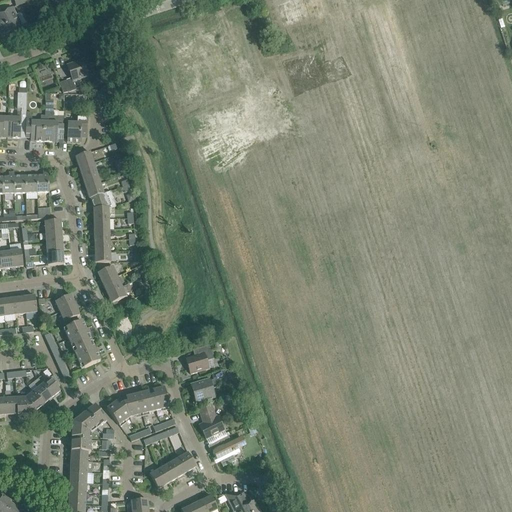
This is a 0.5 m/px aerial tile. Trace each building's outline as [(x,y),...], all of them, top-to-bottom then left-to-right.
[(0,14),(0,30),(3,36),(10,32),(15,41),(25,37),(20,27),(11,9),(0,14)] [(71,79),(59,84),(63,94),(69,93),(76,90),(73,82),(94,75),(89,61),(76,65),(75,63),(67,66),(71,79)] [(16,119),(8,119),(7,137),(12,137),(12,139),(20,139),(20,130),(25,130),(26,113),(27,94),(17,94),(17,110),(22,110),(22,113),(17,113),(16,119)] [(48,117),(44,117),(43,143),(52,143),(52,142),(57,142),(59,142),(62,142),(63,142),(63,128),(63,113),(58,112),(58,117),(48,117)] [(32,113),(26,113),(25,130),(25,135),(30,135),(30,141),(35,141),(35,143),(43,143),(44,117),(41,117),(40,123),(31,122),(32,113)] [(77,114),(77,124),(67,124),(67,144),(80,144),(81,136),(87,136),(87,114),(77,114)] [(75,158),(78,169),(93,164),(89,153),(75,158)] [(78,169),(82,179),(96,174),(93,164),(78,169)] [(43,177),(36,177),(37,194),(49,194),(48,172),(42,172),(43,177)] [(8,178),(2,178),(2,195),(14,195),(14,178),(14,173),(8,174),(8,178)] [(82,179),(85,190),(100,185),(96,174),(82,179)] [(36,177),(25,178),(25,195),(37,194),(36,177)] [(25,178),(14,178),(14,195),(25,195),(25,178)] [(89,200),(90,200),(90,199),(103,195),(100,185),(85,190),(89,200)] [(115,207),(110,192),(103,195),(90,199),(90,200),(94,209),(94,210),(108,209),(108,210),(115,207)] [(37,210),(37,212),(38,216),(38,220),(50,219),(49,209),(37,210)] [(93,209),(93,221),(108,220),(108,210),(108,209),(94,210),(94,209),(93,209)] [(93,221),(94,231),(109,231),(108,220),(93,221)] [(44,223),(45,234),(61,233),(60,222),(44,223)] [(94,231),(94,242),(109,242),(109,231),(94,231)] [(45,234),(46,245),(62,244),(61,233),(45,234)] [(94,242),(94,253),(110,253),(109,242),(94,242)] [(46,245),(47,256),(63,255),(62,244),(46,245)] [(21,252),(10,253),(12,269),(23,267),(21,252)] [(10,253),(0,254),(0,261),(1,270),(12,269),(10,253)] [(95,264),(97,264),(108,264),(110,264),(110,253),(94,253),(95,264)] [(63,255),(47,256),(47,267),(63,265),(63,255)] [(97,274),(102,285),(117,278),(112,268),(110,268),(108,264),(97,264),(97,267),(100,273),(97,274)] [(102,285),(106,294),(121,288),(117,278),(102,285)] [(121,288),(106,294),(111,305),(126,298),(121,288)] [(55,303),(59,313),(74,306),(70,296),(55,303)] [(34,297),(23,298),(25,314),(36,313),(34,297)] [(23,298),(13,300),(15,315),(25,314),(23,298)] [(13,300),(2,301),(4,317),(15,315),(13,300)] [(65,323),(76,318),(79,317),(74,306),(59,313),(64,323),(65,323)] [(76,318),(65,323),(68,328),(66,329),(67,333),(65,334),(70,346),(73,345),(76,353),(74,354),(80,367),(82,366),(84,369),(100,362),(96,354),(99,353),(97,348),(94,350),(87,335),(90,333),(88,329),(85,330),(82,322),(79,323),(76,318)] [(49,334),(44,337),(63,379),(68,376),(49,334)] [(190,375),(208,370),(206,362),(213,360),(209,346),(195,350),(197,356),(185,359),(190,375)] [(213,380),(201,384),(192,387),(197,403),(212,398),(210,389),(220,386),(219,381),(224,379),(222,372),(211,375),(213,380)] [(41,377),(36,380),(51,399),(60,392),(50,379),(45,383),(41,377)] [(33,383),(37,389),(32,392),(43,405),(51,399),(36,380),(33,383)] [(106,410),(118,426),(129,419),(159,411),(169,408),(164,388),(153,391),(152,387),(147,388),(148,392),(125,398),(126,399),(116,403),(116,402),(106,410)] [(5,393),(5,399),(6,416),(17,415),(16,398),(10,399),(10,392),(5,393)] [(25,398),(16,398),(17,415),(17,417),(32,416),(44,406),(43,405),(32,392),(25,398)] [(71,452),(87,453),(91,453),(91,445),(88,445),(89,433),(97,427),(98,428),(106,422),(95,407),(72,424),(71,452)] [(211,407),(208,408),(198,411),(203,424),(199,426),(206,440),(223,431),(217,418),(215,419),(211,407)] [(173,421),(163,424),(165,430),(175,426),(173,421)] [(165,430),(163,424),(152,428),(154,434),(165,430)] [(148,430),(137,435),(139,440),(150,436),(148,430)] [(113,431),(106,431),(105,431),(105,436),(103,436),(102,440),(113,440),(113,431)] [(151,438),(153,443),(163,439),(161,434),(151,438)] [(139,440),(137,435),(129,438),(131,443),(139,440)] [(220,462),(220,464),(222,468),(235,462),(233,456),(239,453),(238,451),(246,447),(241,439),(223,448),(222,446),(224,445),(222,440),(216,442),(218,447),(216,448),(217,451),(212,453),(216,461),(219,460),(220,462)] [(102,442),(101,451),(110,451),(110,442),(102,442)] [(71,452),(70,463),(87,464),(87,453),(71,452)] [(187,454),(178,459),(186,474),(196,468),(187,454)] [(178,459),(168,465),(177,479),(186,474),(178,459)] [(70,463),(70,474),(86,475),(92,475),(92,464),(87,464),(70,463)] [(168,465),(159,470),(167,485),(177,479),(168,465)] [(167,485),(159,470),(149,476),(158,490),(167,485)] [(70,474),(69,485),(86,485),(86,475),(70,474)] [(69,485),(69,495),(85,496),(86,485),(69,485)] [(258,511),(253,502),(249,505),(243,494),(224,496),(232,511),(258,511)] [(69,495),(68,506),(85,507),(85,496),(69,495)] [(211,497),(201,502),(205,511),(214,511),(217,511),(211,497)] [(25,511),(2,498),(0,501),(0,511),(25,511)] [(131,502),(131,511),(147,511),(148,511),(147,501),(131,502)] [(205,511),(201,502),(191,507),(193,511),(205,511)]
